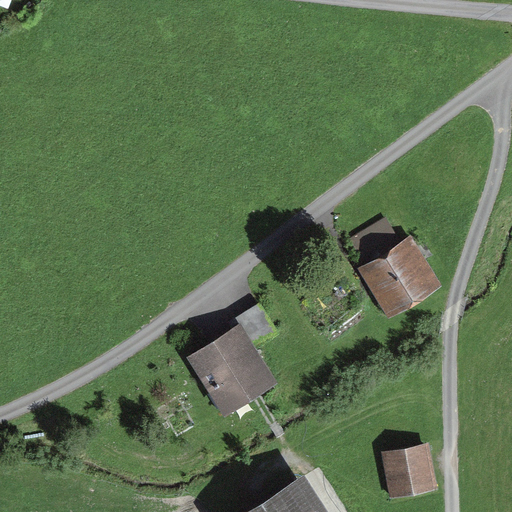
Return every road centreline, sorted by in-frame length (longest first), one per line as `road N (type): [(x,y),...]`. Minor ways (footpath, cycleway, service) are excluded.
road 1 (unclassified): [(511,64),(112,358),(0,413)]
road 2 (unclassified): [(511,13),(383,0)]
